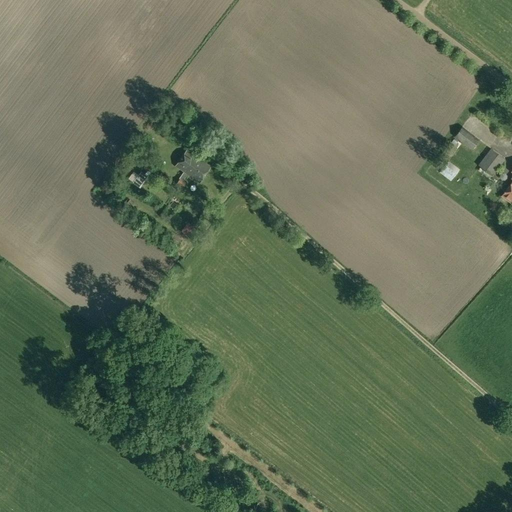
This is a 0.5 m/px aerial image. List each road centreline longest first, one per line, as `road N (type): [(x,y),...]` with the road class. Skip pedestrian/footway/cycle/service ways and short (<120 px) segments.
road 1 (track): [(511,418),(190,145)]
road 2 (unclassified): [(511,82),(402,0)]
